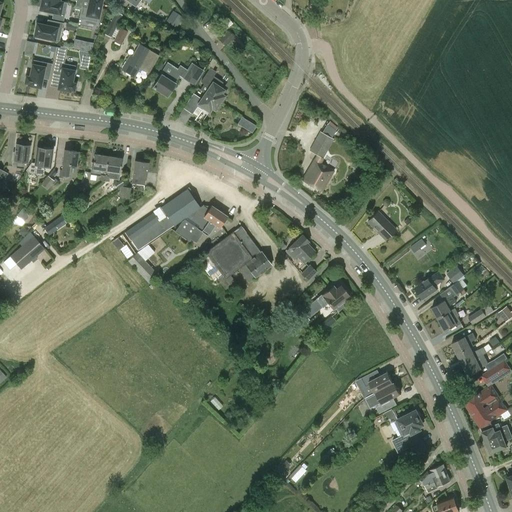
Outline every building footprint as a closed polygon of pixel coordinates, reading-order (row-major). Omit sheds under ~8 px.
[(67,3),(51,0),(41,0),(39,10),(53,12),(51,18),(63,21),(67,3)] [(89,0),(87,8),(82,6),(79,18),(97,22),(101,0),(89,0)] [(183,16),(172,9),(166,20),(176,27),(183,16)] [(115,12),(111,21),(110,21),(103,34),(111,38),(117,25),(122,15),(115,12)] [(50,26),(36,23),(34,35),(59,41),(63,23),(51,20),(50,26)] [(121,44),(126,33),(120,30),(114,41),(121,44)] [(219,41),(226,47),(235,37),(228,30),(219,41)] [(24,54),(33,56),(36,42),(27,40),(24,54)] [(139,68),(148,73),(159,56),(140,44),(131,59),(128,58),(122,69),(134,77),(139,68)] [(79,50),(78,52),(80,63),(79,68),(87,69),(90,53),(79,50)] [(57,88),(70,91),(70,89),(73,90),(75,83),(71,83),(75,66),(63,63),(64,58),(56,56),(53,71),(61,73),(57,88)] [(29,77),(26,76),(24,83),(28,83),(28,85),(40,87),(42,75),(49,76),(52,63),(33,60),(29,77)] [(175,84),(173,83),(179,74),(195,84),(204,71),(193,64),(188,71),(181,67),(177,73),(169,68),(166,72),(164,71),(153,87),(167,96),(175,84)] [(201,82),(209,87),(205,93),(219,103),(220,102),(222,103),(225,98),(223,97),(224,96),(221,94),(223,90),(219,87),(222,83),(213,76),(216,72),(210,68),(201,82)] [(193,95),(184,108),(193,113),(197,106),(202,109),(203,108),(209,112),(211,108),(214,110),(215,108),(217,110),(220,105),(218,104),(219,103),(205,93),(201,100),(193,95)] [(256,126),(247,120),(243,127),(252,133),(256,126)] [(338,128),(330,122),(327,125),(335,131),(338,128)] [(334,139),(320,131),(316,138),(309,151),(319,156),(323,158),(334,139)] [(27,162),(29,146),(27,146),(26,144),(23,144),(22,145),(16,144),(15,153),(13,152),(11,167),(23,168),(24,162),(27,162)] [(49,166),(51,149),(50,149),(50,147),(39,146),(38,148),(37,148),(35,163),(32,162),(26,170),(35,171),(35,173),(43,174),(44,165),(49,166)] [(60,169),(59,175),(59,178),(62,178),(62,175),(67,176),(69,165),(76,166),(78,152),(64,150),(64,153),(62,163),(63,163),(62,169),(60,169)] [(98,180),(104,181),(108,157),(94,154),(93,162),(91,162),(89,175),(99,176),(98,180)] [(320,163),(323,159),(317,156),(303,180),(321,191),(333,171),(320,163)] [(108,157),(104,181),(108,182),(109,178),(118,180),(122,159),(108,157)] [(131,183),(144,185),(148,162),(134,160),(131,177),(132,177),(131,183)] [(41,185),(48,190),(54,181),(47,176),(41,185)] [(114,184),(118,189),(125,184),(121,179),(114,184)] [(69,192),(74,197),(86,185),(82,180),(69,192)] [(119,197),(129,199),(131,188),(121,187),(119,197)] [(185,192),(161,208),(173,224),(199,206),(193,198),(195,196),(188,187),(183,190),(185,192)] [(208,209),(203,205),(181,221),(175,231),(189,241),(190,239),(195,243),(202,233),(207,236),(215,224),(219,227),(226,216),(224,214),(224,212),(220,212),(211,205),(208,209)] [(60,214),(66,223),(77,216),(71,208),(66,212),(65,210),(60,214)] [(137,249),(173,224),(161,208),(154,213),(153,212),(125,232),(137,249)] [(367,221),(385,239),(395,230),(377,211),(369,220),(367,221)] [(16,216),(11,222),(11,224),(21,225),(24,222),(16,216)] [(51,223),(45,228),(49,233),(55,229),(51,223)] [(271,265),(261,252),(260,251),(260,252),(241,226),(233,232),(205,252),(208,255),(207,256),(221,276),(217,279),(229,295),(234,290),(226,279),(239,269),(249,282),(271,265)] [(294,259),(297,256),(304,263),(315,252),(306,243),(308,241),(302,235),(289,247),(291,249),(288,252),(294,259)] [(44,248),(33,236),(10,256),(16,263),(20,268),(44,248)] [(279,247),(283,251),(287,247),(283,242),(279,247)] [(410,247),(414,252),(419,248),(415,243),(410,247)] [(133,254),(126,245),(120,249),(127,258),(133,254)] [(154,252),(148,245),(138,252),(137,252),(128,260),(148,283),(148,282),(158,274),(145,261),(154,252)] [(16,263),(10,256),(3,262),(9,269),(16,263)] [(301,274),(308,281),(317,272),(310,265),(301,274)] [(448,273),(454,282),(463,275),(457,266),(448,273)] [(414,288),(422,299),(437,289),(435,285),(442,280),(437,272),(414,288)] [(465,278),(463,275),(454,282),(455,283),(451,286),(457,295),(464,289),(463,288),(467,285),(463,280),(465,278)] [(150,284),(153,288),(160,283),(156,279),(150,284)] [(341,302),(349,296),(339,284),(334,288),(333,286),(304,309),(310,316),(327,302),(333,309),(335,307),(338,311),(344,306),(341,302)] [(445,300),(432,307),(438,318),(451,311),(448,307),(456,302),(453,296),(445,301),(445,300)] [(463,299),(454,307),(455,309),(459,306),(459,305),(464,301),(463,299)] [(511,312),(511,313),(506,307),(499,313),(506,321),(511,316),(511,312)] [(468,317),(473,325),(486,316),(482,309),(468,317)] [(449,312),(451,311),(438,318),(445,331),(450,329),(451,331),(458,326),(457,326),(462,323),(457,316),(453,318),(449,312)] [(335,321),(331,315),(324,321),(329,326),(335,321)] [(493,332),(471,342),(474,349),(490,342),(489,339),(495,336),(493,332)] [(458,340),(451,343),(457,354),(470,347),(468,343),(476,339),(473,333),(465,337),(458,340)] [(496,336),(490,340),(494,346),(499,342),(496,336)] [(470,347),(457,354),(462,365),(476,358),(486,353),(484,347),(473,352),(470,347)] [(486,358),(478,362),(476,358),(462,365),(468,375),(481,369),(481,368),(485,366),(488,371),(481,375),(486,384),(510,369),(505,360),(507,358),(504,353),(488,363),(486,358)] [(355,382),(364,398),(394,383),(394,382),(393,383),(387,372),(380,375),(377,370),(361,378),(355,382)] [(398,389),(397,388),(394,383),(364,398),(364,399),(365,399),(370,408),(375,405),(380,414),(397,404),(393,398),(400,394),(398,390),(398,389)] [(480,392),(464,403),(480,427),(490,421),(496,417),(507,409),(491,385),(480,392)] [(409,447),(414,457),(427,451),(418,434),(413,437),(412,434),(420,429),(419,426),(423,424),(416,410),(394,421),(402,436),(392,440),(398,452),(409,447)] [(499,423),(492,425),(490,421),(480,427),(485,441),(510,432),(507,425),(501,427),(499,423)] [(511,438),(511,436),(510,432),(485,441),(490,453),(496,450),(506,446),(504,441),(511,438)] [(276,471),(280,475),(290,465),(286,460),(276,471)] [(423,481),(421,482),(422,485),(429,482),(429,483),(435,481),(433,477),(446,471),(443,464),(430,470),(431,472),(428,473),(429,476),(422,479),(423,481)] [(306,470),(301,465),(290,477),(295,481),(306,470)] [(437,486),(450,481),(446,471),(433,477),(435,481),(429,483),(429,482),(422,485),(423,489),(426,488),(428,492),(438,488),(437,486)] [(435,511),(441,510),(441,511),(454,511),(458,511),(454,497),(438,503),(438,504),(433,506),(434,511),(435,511)]
